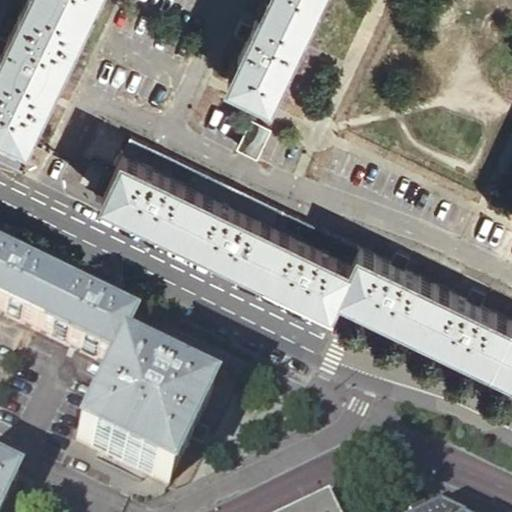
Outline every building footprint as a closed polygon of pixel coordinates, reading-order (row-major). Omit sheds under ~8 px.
[(94,0),(24,0),(1,48),(0,51),(0,127),(27,140),(94,0)] [(316,0),(263,0),(227,76),(270,97),(316,0)] [(262,142),(269,127),(253,119),(241,144),(257,153),(262,142)] [(333,303),(340,291),(360,247),(130,133),(113,170),(111,170),(100,191),(120,201),(143,212),(174,227),(215,247),(248,263),(292,285),(314,296),(332,305),(333,303)] [(511,371),(511,318),(360,247),(340,291),(511,371)] [(0,511),(16,478),(0,470),(0,312),(111,367),(118,353),(132,324),(0,260),(0,511)] [(44,375),(0,352),(0,375),(36,392),(44,375)] [(209,398),(118,353),(111,367),(75,441),(167,485),(209,398)] [(325,503),(305,511),(335,511),(333,507),(328,509),(325,503)]
